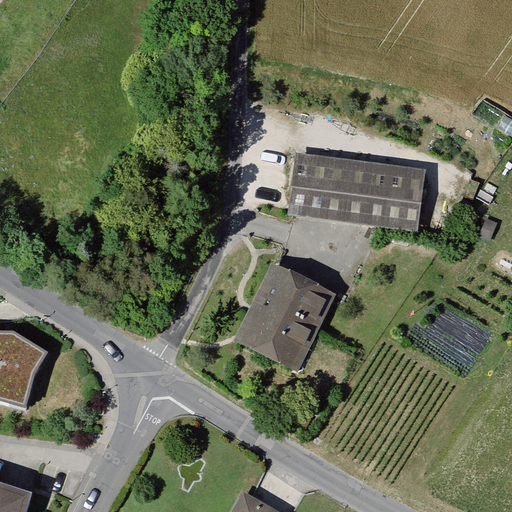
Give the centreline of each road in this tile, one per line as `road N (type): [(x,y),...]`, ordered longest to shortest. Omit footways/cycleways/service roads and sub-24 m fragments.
road 1 (residential): [(239,0),(226,220),(158,378)]
road 2 (unclassified): [(158,378),(381,511)]
road 3 (unclassified): [(0,275),(158,378)]
road 4 (residential): [(158,378),(89,511)]
